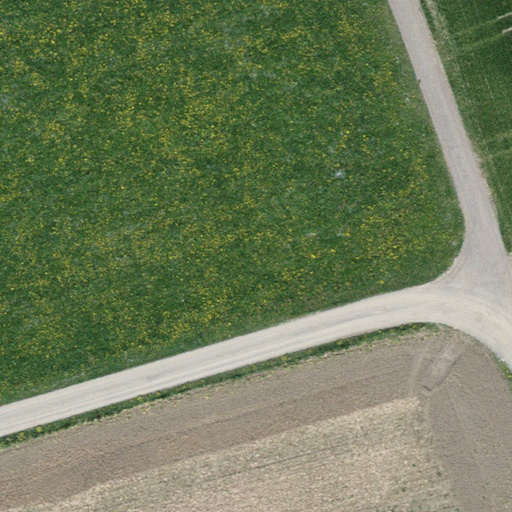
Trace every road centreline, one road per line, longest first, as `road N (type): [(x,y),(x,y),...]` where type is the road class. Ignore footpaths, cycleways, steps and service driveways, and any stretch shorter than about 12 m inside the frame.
road 1 (track): [(498,272),(0,412)]
road 2 (track): [(511,314),(404,0)]
